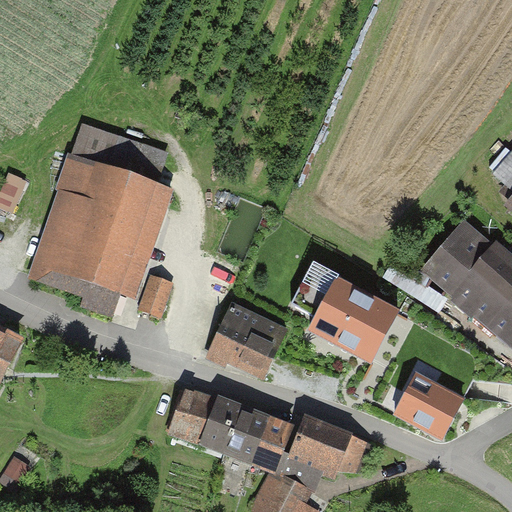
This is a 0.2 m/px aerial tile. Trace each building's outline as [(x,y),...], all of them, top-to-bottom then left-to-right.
[(179,194),(74,159),(37,269),(141,304),(179,194)] [(0,201),(19,210),(32,181),(13,173),(0,201)] [(511,256),(468,220),(419,278),(511,357),(511,204),(507,211),(511,215),(511,256)] [(316,266),(294,308),(319,321),(341,279),(316,266)] [(140,312),(163,320),(174,284),(151,277),(140,312)] [(404,314),(343,282),(313,340),(374,372),(404,314)] [(293,333),(235,308),(213,358),(271,384),(293,333)] [(31,344),(0,328),(0,395),(5,398),(31,344)] [(449,443),(471,399),(422,374),(400,417),(449,443)] [(171,433),(226,452),(241,412),(186,392),(171,433)] [(292,431),(241,412),(226,452),(217,488),(242,498),(253,463),(275,472),(276,472),(281,460),(292,431)] [(276,472),(275,472),(254,511),(306,511),(300,508),(320,473),(335,478),(337,472),(360,473),(370,446),(305,420),(289,463),(281,460),(276,472)]
